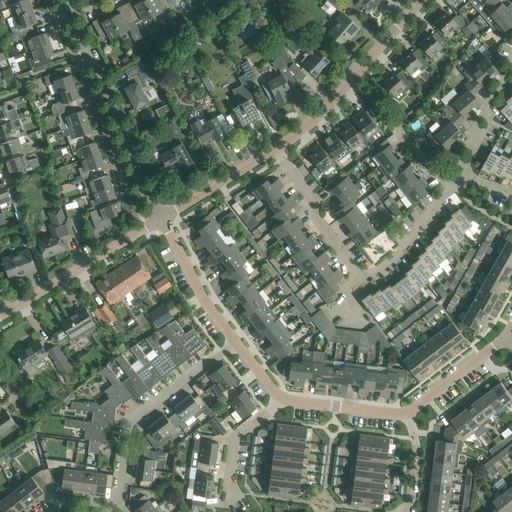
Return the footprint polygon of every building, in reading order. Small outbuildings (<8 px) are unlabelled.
[(2,0),(1,1),(3,7),(10,5),(14,16),(32,10),(28,0),(20,0),(18,1),(17,0),(2,0)] [(142,0),(135,4),(132,0),(125,4),(134,21),(141,17),(143,20),(153,15),(144,0),(142,0)] [(144,0),(153,15),(162,10),(160,7),(167,3),(165,0),(144,0)] [(226,0),(223,0),(218,4),(221,9),(230,4),(226,0)] [(327,0),(338,9),(343,3),(338,0),(327,0)] [(347,0),(345,3),(351,9),(356,14),(361,8),(367,14),(371,8),(375,11),(379,6),(377,5),(381,0),(347,0)] [(470,0),(469,1),(481,14),(496,0),(470,0)] [(511,5),(510,3),(506,7),(499,0),(496,0),(481,14),(492,26),(509,11),(511,14),(511,5)] [(118,8),(120,12),(111,17),(120,34),(129,29),(132,34),(139,30),(134,21),(125,4),(118,8)] [(14,16),(17,26),(11,28),(14,37),(29,31),(27,25),(36,22),(32,10),(14,16)] [(511,15),(511,14),(509,11),(492,26),(503,39),(511,31),(511,30),(509,26),(511,23),(511,20),(509,18),(511,15)] [(342,13),(337,19),(339,21),(328,33),(341,44),(351,33),(354,35),(359,28),(342,13)] [(452,19),(446,13),(435,23),(447,35),(454,28),(457,31),(465,24),(457,15),(452,19)] [(92,22),(101,39),(108,35),(111,39),(120,34),(111,17),(102,22),(100,18),(92,22)] [(30,30),(29,31),(14,37),(11,38),(12,42),(21,39),(26,52),(29,51),(49,44),(45,33),(33,37),(30,30)] [(436,41),(431,35),(419,45),(431,58),(439,51),(441,53),(449,47),(441,37),(436,41)] [(49,44),(29,51),(32,57),(28,59),(32,70),(43,66),(41,59),(53,55),(49,44)] [(305,57),(302,61),(305,65),(308,68),(315,75),(328,60),(325,57),(321,54),(317,51),(317,52),(311,46),(305,53),(307,55),(305,57)] [(482,53),(484,55),(476,63),(488,76),(492,72),(495,75),(499,72),(497,70),(502,66),(487,49),(482,53)] [(280,53),(279,54),(280,56),(280,57),(288,68),(290,70),(296,75),(301,69),(294,63),(295,63),(284,51),(280,53)] [(416,58),(411,52),(399,62),(411,75),(419,68),(421,71),(429,64),(427,62),(421,54),(416,58)] [(265,84),(262,85),(268,98),(271,97),(276,106),(289,99),(287,94),(285,90),(297,84),(292,75),(290,71),(289,71),(288,68),(280,57),(280,56),(274,60),(274,61),(271,63),(275,69),(278,68),(282,75),(265,84)] [(132,101),(136,108),(137,107),(139,111),(147,106),(146,103),(147,102),(141,89),(148,86),(145,80),(151,76),(147,68),(149,67),(145,58),(134,65),(138,73),(127,79),(131,86),(126,88),(129,95),(126,97),(129,103),(132,101)] [(246,74),(253,71),(248,60),(241,64),(246,74)] [(488,76),(476,63),(467,70),(474,77),(470,81),(478,90),(486,83),(483,80),(488,76)] [(71,74),(59,78),(57,72),(44,77),(47,86),(55,83),(58,92),(75,86),(71,74)] [(249,100),(257,96),(246,74),(239,77),(243,84),(233,90),(237,98),(239,97),(242,103),(237,106),(238,108),(234,110),(233,108),(232,108),(239,120),(240,120),(242,119),(245,124),(245,125),(260,117),(254,107),(252,103),(251,104),(249,100)] [(404,76),(400,80),(394,74),(383,84),(394,96),(402,90),(405,92),(413,85),(404,76)] [(209,78),(204,81),(209,91),(214,88),(209,78)] [(465,85),(466,86),(458,93),(471,108),(475,104),(477,107),(481,104),(473,94),(478,90),(470,81),(465,85)] [(61,101),(54,104),(51,110),(53,115),(59,113),(70,108),(68,102),(79,98),(75,86),(58,92),(61,101)] [(466,112),(471,108),(458,93),(445,105),(461,122),(469,115),(466,112)] [(511,107),(506,101),(503,105),(505,107),(501,110),(508,117),(511,122),(511,107)] [(3,124),(18,118),(19,118),(15,108),(12,110),(12,109),(8,111),(5,104),(0,105),(0,118),(1,118),(3,124)] [(163,106),(164,109),(156,112),(160,120),(173,114),(168,104),(163,106)] [(461,122),(445,105),(440,110),(448,119),(441,125),(454,140),(457,136),(460,139),(464,136),(459,130),(464,126),(460,122),(461,122)] [(69,109),(59,113),(62,122),(65,121),(68,127),(87,120),(84,110),(71,114),(69,109)] [(361,137),(364,141),(367,146),(374,141),(370,136),(379,130),(375,125),(381,120),(375,114),(370,118),(363,110),(352,118),(365,134),(361,137)] [(412,110),(408,114),(411,118),(416,114),(412,110)] [(207,123),(202,126),(199,120),(191,124),(200,142),(208,138),(208,137),(213,135),(216,140),(225,136),(216,117),(206,122),(207,123)] [(21,126),(18,118),(3,124),(0,124),(0,137),(8,135),(10,140),(18,138),(22,136),(18,127),(21,126)] [(87,120),(68,127),(70,134),(67,136),(70,145),(81,141),(79,136),(92,131),(87,120)] [(174,141),(186,136),(179,120),(167,125),(174,141)] [(343,125),(346,129),(340,134),(352,150),(364,141),(361,137),(348,121),(343,125)] [(439,141),(448,150),(452,147),(449,144),(454,140),(441,125),(433,133),(432,131),(426,136),(435,145),(439,141)] [(328,137),(331,141),(325,145),(337,162),(349,153),(333,133),(328,137)] [(0,144),(0,151),(2,156),(14,152),(16,157),(24,154),(33,151),(30,141),(20,145),(18,138),(10,140),(10,141),(0,144)] [(386,139),(377,146),(380,151),(371,158),(377,167),(389,158),(393,155),(390,151),(393,148),(386,139)] [(81,141),(70,145),(73,154),(77,153),(79,160),(99,153),(96,142),(83,147),(81,141)] [(165,165),(167,168),(180,161),(183,167),(191,162),(182,143),(173,148),(173,149),(160,156),(164,164),(164,166),(165,165)] [(313,148),(316,152),(310,157),(326,177),(336,169),(333,165),(333,164),(330,159),(318,144),(313,148)] [(492,151),(480,171),(485,174),(486,172),(491,174),(501,156),(492,151)] [(99,153),(79,160),(82,167),(78,168),(82,178),(93,174),(91,169),(104,164),(99,153)] [(511,158),(502,153),(501,156),(491,174),(495,177),(497,174),(501,177),(511,158)] [(19,169),(20,171),(13,174),(14,177),(38,169),(36,162),(32,163),(31,160),(27,161),(24,154),(16,157),(4,162),(8,173),(19,169)] [(393,155),(389,158),(377,167),(388,180),(391,177),(397,173),(407,166),(400,157),(397,160),(393,155)] [(511,178),(511,157),(511,158),(501,177),(506,179),(507,177),(511,180),(511,178)] [(410,164),(407,166),(397,173),(391,177),(399,187),(414,175),(410,170),(413,168),(410,164)] [(93,174),(82,178),(85,187),(89,186),(91,193),(111,186),(107,174),(95,179),(93,174)] [(420,177),(417,180),(414,175),(399,187),(405,195),(423,181),(420,177)] [(325,186),(332,195),(335,192),(339,197),(354,185),(347,177),(339,183),(336,178),(325,186)] [(278,178),(273,182),(277,186),(263,196),(270,205),(283,194),(279,190),(284,186),(278,178)] [(270,184),(266,180),(251,191),(258,200),(263,196),(277,186),(273,182),(270,184)] [(8,193),(3,181),(0,181),(0,205),(0,207),(7,204),(8,206),(13,204),(18,203),(14,191),(8,193)] [(423,188),(426,185),(423,181),(405,195),(412,204),(427,192),(423,188)] [(342,208),(334,213),(338,219),(347,212),(353,208),(356,205),(354,203),(356,201),(354,199),(361,194),(354,185),(339,197),(342,201),(339,204),(342,208)] [(92,207),(89,209),(87,209),(88,212),(90,212),(105,206),(103,201),(116,196),(111,186),(91,193),(94,200),(90,201),(92,207)] [(368,197),(374,206),(379,202),(377,199),(379,198),(374,191),(368,197)] [(291,195),(286,199),(283,194),(270,205),(276,213),(290,203),(293,207),(297,203),(291,195)] [(388,208),(392,205),(387,199),(383,202),(388,208)] [(338,219),(341,223),(344,221),(348,226),(363,214),(362,214),(367,210),(361,201),(356,205),(353,208),(347,212),(338,219)] [(109,217),(122,213),(117,202),(105,206),(90,212),(96,229),(112,224),(109,217)] [(244,211),(236,202),(231,206),(239,215),(244,211)] [(21,211),(18,203),(13,204),(16,213),(21,211)] [(290,203),(276,213),(271,216),(278,225),(292,215),(293,214),(289,210),(293,207),(290,203)] [(382,213),(386,210),(381,204),(378,207),(382,213)] [(394,204),(392,205),(388,208),(394,217),(401,213),(394,204)] [(451,214),(464,231),(472,224),(471,222),(472,221),(479,225),(482,219),(476,216),(474,217),(465,206),(460,210),(457,206),(453,210),(454,212),(451,214)] [(51,223),(48,224),(51,235),(38,239),(41,248),(44,257),(68,248),(62,232),(66,230),(65,228),(71,226),(69,220),(68,216),(65,217),(61,207),(48,212),(51,223)] [(386,210),(382,213),(387,219),(391,217),(386,210)] [(200,221),(203,226),(198,230),(202,234),(199,236),(202,240),(215,230),(216,230),(220,227),(225,223),(235,216),(232,211),(219,221),(220,222),(218,224),(210,213),(200,221)] [(246,223),(249,221),(244,214),(241,217),(246,223)] [(351,237),(369,223),(363,214),(348,226),(351,230),(348,233),(351,237)] [(448,220),(445,222),(457,239),(465,233),(464,231),(451,214),(446,218),(448,220)] [(292,215),(278,225),(272,230),(279,239),(284,235),(283,235),(296,225),(294,221),(290,224),(287,219),(292,215)] [(71,219),(73,226),(77,235),(83,233),(77,217),(74,218),(71,219)] [(238,226),(242,223),(237,217),(233,219),(238,226)] [(294,221),(296,225),(283,235),(284,235),(290,243),(303,234),(299,229),(304,226),(298,217),(294,221)] [(487,229),(490,224),(482,219),(479,225),(487,229)] [(249,221),(246,223),(251,230),(254,227),(249,221)] [(457,239),(445,222),(440,226),(441,228),(438,231),(451,247),(459,241),(457,239)] [(242,223),(238,226),(243,232),(246,229),(242,223)] [(369,223),(351,237),(358,245),(376,231),(369,223)] [(257,238),(261,235),(256,229),(252,232),(257,238)] [(199,236),(194,241),(200,249),(205,245),(208,249),(222,238),(216,230),(215,230),(202,240),(199,236)] [(453,249),(451,247),(438,231),(433,234),(435,237),(431,239),(444,256),(453,249)] [(252,243),(255,240),(250,234),(247,236),(252,243)] [(311,235),(306,238),(303,234),(290,243),(297,252),(297,253),(310,242),(313,246),(317,243),(311,235)] [(511,236),(508,234),(504,240),(507,241),(502,250),(511,255),(511,236)] [(208,249),(212,254),(207,258),(213,266),(218,262),(216,258),(229,247),(222,238),(208,249)] [(428,245),(425,247),(438,264),(446,258),(444,256),(431,239),(427,243),(428,245)] [(257,242),(257,243),(261,249),(265,246),(260,240),(257,242)] [(310,242),(297,253),(297,252),(292,256),(299,264),(313,253),(310,249),(313,246),(310,242)] [(254,245),(253,245),(258,251),(261,249),(257,243),(254,245)] [(479,249),(484,252),(488,246),(483,243),(479,249)] [(233,244),(229,247),(216,258),(218,262),(221,260),(225,264),(240,253),(233,244)] [(265,246),(261,249),(267,255),(270,252),(265,246)] [(422,253),(419,255),(433,274),(435,277),(443,270),(438,264),(425,247),(420,251),(422,253)] [(36,270),(32,260),(28,249),(2,259),(9,278),(24,272),(24,274),(36,270)] [(261,249),(258,251),(263,258),(267,255),(261,249)] [(511,255),(502,250),(497,259),(511,267),(511,255)] [(314,275),(308,279),(311,282),(316,278),(316,277),(325,271),(329,267),(326,263),(331,260),(324,252),(320,255),(323,259),(318,263),(310,269),(314,275)] [(242,264),(246,261),(240,253),(225,264),(228,269),(226,271),(229,275),(242,264)] [(320,255),(316,258),(313,253),(299,264),(305,273),(310,269),(323,259),(320,255)] [(412,264),(425,281),(433,274),(419,255),(414,259),(415,261),(412,264)] [(131,290),(151,277),(137,256),(117,269),(131,290)] [(277,268),(280,265),(275,259),(272,261),(277,268)] [(511,272),(511,267),(497,259),(492,268),(508,277),(511,272)] [(470,267),(474,270),(478,263),(473,261),(470,267)] [(269,271),(273,268),(268,262),(264,264),(269,271)] [(226,271),(220,275),(226,283),(231,279),(235,283),(240,279),(241,279),(246,276),(249,273),(242,264),(229,275),(226,271)] [(427,283),(425,281),(412,264),(407,268),(409,270),(406,272),(419,289),(427,283)] [(316,278),(311,282),(317,290),(323,286),(323,287),(336,276),(340,280),(344,277),(338,269),(333,272),(329,267),(325,271),(316,277),(316,278)] [(508,277),(492,268),(487,277),(506,288),(509,283),(505,282),(508,277)] [(117,269),(95,283),(110,304),(131,290),(117,269)] [(398,281),(411,298),(420,291),(419,289),(406,272),(401,276),(402,278),(398,281)] [(462,275),(457,272),(454,278),(459,280),(462,275)] [(230,294),(226,298),(232,306),(237,302),(234,298),(240,293),(248,288),(247,288),(252,284),(246,276),(241,279),(240,279),(235,283),(227,290),(230,294)] [(290,285),(293,282),(288,276),(285,279),(290,285)] [(336,276),(323,287),(323,286),(317,290),(328,304),(338,296),(334,292),(340,288),(336,283),(340,280),(336,276)] [(166,277),(158,282),(154,284),(160,293),(172,285),(166,277)] [(504,292),(506,288),(487,277),(482,286),(498,295),(501,290),(504,292)] [(459,286),(464,288),(468,281),(463,278),(459,286)] [(282,288),(286,285),(281,279),(278,282),(282,288)] [(393,282),(389,285),(402,301),(403,304),(411,298),(398,281),(395,284),(393,282)] [(240,293),(234,298),(237,302),(240,300),(243,304),(246,302),(259,292),(254,286),(257,284),(255,282),(252,284),(247,288),(248,288),(240,293)] [(453,291),(457,285),(452,282),(448,288),(453,291)] [(286,285),(282,288),(287,294),(291,291),(286,285)] [(402,301),(389,285),(385,288),(383,286),(379,289),(392,306),(394,308),(402,301)] [(498,295),(482,286),(477,295),(496,306),(499,301),(495,300),(498,295)] [(374,290),(369,293),(382,310),(384,312),(392,306),(379,289),(375,292),(374,290)] [(443,298),(448,294),(445,290),(440,294),(443,298)] [(301,300),(304,297),(299,291),(296,293),(301,300)] [(246,302),(243,304),(247,309),(244,311),(247,315),(253,310),(260,304),(261,305),(264,302),(265,301),(259,292),(246,302)] [(382,310),(369,293),(366,296),(364,294),(359,298),(374,317),(382,310)] [(496,306),(477,295),(472,304),(488,313),(491,308),(494,310),(496,306)] [(295,305),(299,302),(294,296),(290,299),(295,305)] [(450,303),(454,305),(458,299),(454,296),(450,303)] [(429,302),(432,306),(437,302),(434,298),(429,302)] [(105,302),(97,308),(109,326),(110,325),(117,320),(105,302)] [(244,311),(239,315),(245,323),(250,320),(253,324),(271,310),(264,302),(261,305),(260,304),(253,310),(247,315),(244,311)] [(299,302),(295,305),(300,311),(304,308),(299,302)] [(173,318),(164,304),(149,314),(158,327),(173,318)] [(488,313),(472,304),(467,313),(480,320),(486,323),(489,319),(486,317),(488,313)] [(430,312),(433,316),(442,310),(439,306),(430,312)] [(83,307),(75,312),(76,314),(62,322),(71,338),(94,324),(83,307)] [(257,329),(252,332),(258,340),(264,336),(261,332),(274,322),(273,322),(278,318),(272,309),(271,310),(253,324),(257,329)] [(325,314),(321,309),(310,318),(314,322),(325,314)] [(412,315),(415,319),(421,314),(418,310),(412,315)] [(433,316),(430,312),(425,316),(428,320),(433,316)] [(486,323),(480,320),(467,313),(462,322),(478,331),(481,326),(484,328),(486,323)] [(314,322),(318,327),(329,319),(325,314),(314,322)] [(415,319),(412,315),(407,319),(410,323),(415,319)] [(273,322),(274,322),(261,332),(264,336),(266,334),(270,339),(285,327),(278,318),(273,322)] [(318,327),(321,332),(332,324),(329,319),(318,327)] [(185,334),(174,320),(168,325),(192,356),(201,349),(199,347),(204,343),(193,328),(185,334)] [(414,324),(417,328),(422,324),(419,320),(414,324)] [(463,337),(452,322),(443,329),(457,347),(461,344),(459,341),(463,337)] [(399,331),(404,327),(401,323),(396,327),(399,331)] [(328,341),(336,329),(332,324),(321,332),(328,341)] [(160,329),(165,335),(166,335),(173,344),(165,350),(178,367),(192,356),(168,325),(160,329)] [(375,325),(370,329),(379,340),(380,343),(380,347),(390,348),(391,345),(384,336),(381,333),(375,325)] [(292,330),(289,332),(285,327),(270,339),(273,343),(270,345),(273,349),(287,339),(292,335),(295,333),(292,330)] [(399,331),(396,327),(390,331),(394,336),(399,331)] [(328,341),(340,342),(342,329),(336,329),(328,341)] [(371,346),(379,340),(370,329),(366,332),(371,346)] [(457,347),(443,329),(435,335),(447,350),(451,347),(453,350),(457,347)] [(358,345),(371,346),(366,332),(359,331),(358,345)] [(398,337),(401,341),(406,337),(403,333),(398,337)] [(178,367),(165,350),(156,338),(153,335),(153,334),(146,339),(158,355),(151,361),(163,378),(178,367)] [(447,350),(435,335),(427,341),(441,359),(445,356),(442,353),(447,350)] [(401,341),(398,337),(392,341),(395,345),(401,341)] [(271,357),(276,354),(280,358),(288,352),(294,348),(287,339),(273,349),(270,345),(265,349),(271,357)] [(30,347),(17,355),(22,363),(24,368),(29,376),(37,371),(32,363),(43,357),(46,355),(43,349),(38,340),(30,345),(30,347)] [(441,359),(427,341),(419,348),(430,363),(435,359),(437,362),(441,359)] [(62,376),(72,370),(56,344),(47,350),(62,376)] [(151,361),(138,344),(131,349),(144,366),(137,372),(149,389),(163,378),(151,361)] [(430,363),(419,348),(411,354),(425,372),(428,369),(426,366),(430,363)] [(137,372),(123,354),(116,359),(130,377),(122,383),(131,397),(134,400),(149,389),(137,372)] [(421,375),(425,372),(411,354),(402,360),(414,375),(419,372),(421,375)] [(301,363),(302,363),(300,380),(304,380),(305,377),(311,378),(313,358),(302,357),(301,363)] [(323,366),(324,360),(313,358),(311,378),(316,378),(316,382),(321,382),(323,366)] [(288,379),(294,380),(293,386),(304,387),(304,380),(300,380),(302,363),(301,363),(284,361),(283,374),(289,375),(288,379)] [(344,368),(345,368),(343,385),(347,386),(348,382),(354,383),(356,363),(345,362),(344,368)] [(386,385),(385,390),(390,391),(390,388),(396,388),(397,386),(397,382),(403,383),(404,373),(405,370),(392,368),(393,362),(389,362),(388,368),(387,374),(386,385)] [(366,371),(367,365),(356,363),(354,383),(359,384),(358,387),(364,388),(366,371)] [(209,375),(215,384),(229,373),(223,364),(209,375)] [(108,377),(114,385),(105,392),(110,398),(101,405),(115,407),(121,403),(122,404),(131,397),(122,383),(109,366),(100,372),(105,379),(108,377)] [(334,367),(323,366),(321,382),(316,382),(315,388),(325,390),(326,384),(331,384),(334,367)] [(345,368),(344,368),(334,367),(331,384),(337,385),(336,391),(346,392),(347,386),(343,385),(345,368)] [(377,372),(366,371),(364,388),(358,387),(358,394),(368,395),(368,389),(375,390),(377,372)] [(385,390),(387,374),(377,372),(375,390),(380,390),(379,396),(389,398),(390,391),(385,390)] [(236,381),(229,373),(215,384),(211,387),(221,400),(224,398),(235,389),(232,384),(236,381)] [(501,382),(493,389),(505,404),(510,401),(511,403),(511,387),(508,391),(501,382)] [(192,386),(198,395),(199,396),(204,392),(197,383),(192,386)] [(235,389),(224,398),(226,401),(228,399),(229,401),(229,402),(235,410),(250,399),(243,391),(239,394),(235,389)] [(493,389),(485,395),(500,415),(505,411),(506,408),(507,407),(505,404),(493,389)] [(52,393),(41,398),(45,408),(53,405),(53,404),(56,402),(52,393)] [(199,396),(198,395),(194,399),(190,394),(182,401),(193,415),(195,418),(203,412),(205,414),(207,413),(210,410),(199,396)] [(500,415),(485,395),(477,401),(489,417),(489,416),(494,413),(496,416),(499,414),(500,415)] [(242,419),(256,408),(250,399),(235,410),(242,419)] [(101,405),(72,401),(71,409),(94,412),(92,422),(113,425),(115,407),(101,405)] [(174,407),(177,412),(172,415),(183,429),(188,426),(185,422),(193,415),(182,401),(174,407)] [(477,401),(469,407),(483,426),(488,422),(490,424),(493,421),(489,416),(489,417),(477,401)] [(0,432),(15,423),(7,412),(3,414),(1,411),(2,410),(0,407),(0,432)] [(469,407),(460,413),(475,431),(476,433),(479,430),(480,428),(482,432),(485,429),(483,426),(469,407)] [(475,431),(460,413),(452,420),(454,423),(446,430),(464,440),(475,431)] [(164,415),(156,421),(169,439),(171,441),(175,438),(171,432),(175,429),(175,428),(179,425),(183,430),(183,429),(172,415),(167,419),(164,415)] [(215,416),(211,419),(210,420),(214,426),(219,422),(216,418),(215,416)] [(92,422),(70,419),(69,426),(86,429),(84,439),(90,440),(101,442),(110,443),(113,425),(92,422)] [(227,432),(232,428),(224,419),(219,422),(227,432)] [(147,428),(151,432),(146,435),(156,449),(169,439),(156,421),(147,428)] [(275,438),(290,440),(292,426),(277,424),(275,438)] [(305,442),(307,428),(292,426),(290,440),(305,442)] [(464,440),(446,430),(444,441),(437,440),(436,450),(460,453),(462,453),(463,440),(464,440)] [(13,433),(0,440),(0,447),(16,439),(13,433)] [(357,449),(371,451),(373,436),(359,434),(357,449)] [(193,450),(199,451),(217,453),(218,443),(213,442),(214,436),(201,435),(201,441),(195,440),(193,450)] [(387,453),(389,438),(373,436),(371,451),(387,453)] [(275,438),(274,444),(269,443),(269,448),(274,449),(289,451),(290,440),(275,438)] [(90,440),(88,452),(99,454),(101,442),(90,440)] [(304,448),(305,442),(290,440),(289,451),(304,453),(308,453),(309,448),(304,448)] [(500,448),(505,444),(502,440),(497,444),(500,448)] [(500,448),(497,444),(492,448),(495,452),(500,448)] [(8,453),(12,459),(24,452),(20,446),(8,453)] [(508,452),(505,448),(500,452),(503,456),(508,452)] [(166,452),(144,449),(143,458),(138,457),(136,468),(154,470),(156,460),(165,461),(166,452)] [(274,449),(273,454),(268,453),(267,458),(272,459),(287,461),(289,451),(274,449)] [(357,449),(357,454),(352,454),(351,459),(356,459),(370,461),(371,451),(357,449)] [(460,457),(460,453),(436,450),(435,460),(458,463),(459,457),(460,457)] [(217,453),(199,451),(197,467),(209,469),(210,463),(215,464),(217,453)] [(303,458),(304,453),(289,451),(287,461),(302,463),(307,464),(308,458),(303,458)] [(387,458),(387,453),(371,451),(370,461),(386,463),(391,464),(392,459),(387,458)] [(272,459),(272,464),(267,463),(266,469),(271,469),(286,471),(287,461),(272,459)] [(356,459),(355,464),(351,464),(350,469),(355,469),(369,471),(370,461),(356,459)] [(53,467),(48,468),(49,472),(52,482),(62,483),(61,487),(72,489),(75,470),(76,463),(54,460),(53,467)] [(459,463),(458,463),(435,460),(434,470),(454,472),(454,466),(458,467),(459,463)] [(302,468),(302,463),(287,461),(286,471),(301,473),(306,474),(306,468),(302,468)] [(386,468),(386,463),(370,461),(369,471),(385,473),(390,474),(390,469),(386,468)] [(487,468),(492,475),(496,472),(491,465),(492,464),(489,461),(484,465),(487,468)] [(474,466),(477,470),(482,466),(479,462),(474,466)] [(85,471),(83,490),(93,491),(96,472),(97,468),(86,466),(85,471)] [(196,473),(195,479),(189,478),(189,483),(212,486),(214,476),(209,475),(209,469),(197,467),(196,473)] [(136,468),(135,479),(140,479),(139,485),(152,487),(152,481),(153,481),(154,470),(136,468)] [(44,469),(40,470),(22,483),(34,499),(43,492),(41,489),(48,483),(46,473),(44,469)] [(271,469),(270,474),(265,473),(265,479),(270,479),(285,481),(286,471),(271,469)] [(355,469),(354,475),(349,474),(349,479),(353,480),(368,482),(369,471),(355,469)] [(83,490),(85,471),(75,470),(72,489),(83,490)] [(457,472),(454,472),(434,470),(432,480),(452,482),(453,477),(457,477),(457,472)] [(300,478),(301,473),(286,471),(285,481),(300,483),(304,484),(305,478),(300,478)] [(384,478),(385,473),(369,471),(368,482),(384,483),(388,484),(389,479),(384,478)] [(112,487),(113,475),(96,472),(93,491),(105,493),(105,487),(112,487)] [(285,481),(270,479),(268,494),(283,495),(285,481)] [(353,480),(353,485),(348,484),(347,489),(352,490),(366,492),(368,482),(353,480)] [(456,483),(452,482),(432,480),(431,490),(451,492),(451,487),(455,487),(456,483)] [(298,497),(300,483),(285,481),(283,495),(298,497)] [(383,488),(384,483),(368,482),(366,492),(382,494),(387,494),(388,489),(383,488)] [(498,489),(502,493),(511,506),(511,490),(507,485),(508,484),(506,482),(498,489)] [(34,499),(22,483),(14,490),(26,505),(34,499)] [(194,494),(193,500),(192,500),(191,508),(204,510),(206,502),(205,502),(206,496),(211,497),(212,486),(189,483),(188,488),(194,488),(193,494),(194,494)] [(26,505),(14,490),(5,497),(17,511),(26,505)] [(366,492),(352,490),(350,504),(364,506),(366,492)] [(454,493),(451,492),(431,490),(430,501),(449,503),(450,497),(454,497),(454,493)] [(380,508),(382,494),(366,492),(364,506),(380,508)] [(502,493),(497,497),(495,495),(491,498),(498,507),(502,511),(510,511),(511,511),(511,506),(502,493)] [(144,495),(135,503),(138,507),(134,510),(135,511),(149,511),(155,508),(148,500),(144,495)] [(17,511),(5,497),(0,500),(0,507),(0,508),(0,509),(1,508),(3,511),(17,511)] [(453,503),(449,503),(430,501),(429,511),(439,511),(448,511),(449,507),(453,508),(453,503)]
